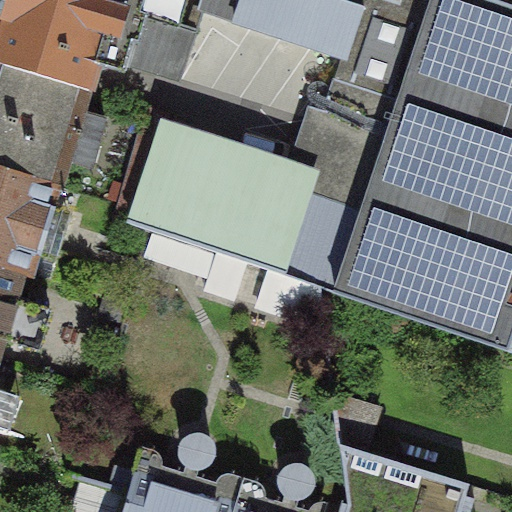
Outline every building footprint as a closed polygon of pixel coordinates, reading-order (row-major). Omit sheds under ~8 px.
[(5,0),(0,17),(0,66),(93,94),(98,74),(102,60),(183,80),(196,36),(176,29),(185,0),(5,0)] [(242,0),(205,0),(202,12),(205,12),(235,22),(242,0)] [(242,0),(235,22),(251,27),(349,58),(342,78),(408,100),(442,0),(242,0)] [(511,8),(487,0),(442,0),(408,100),(356,248),(340,295),(511,353),(511,351),(511,308),(505,306),(511,285),(511,8)] [(511,0),(487,0),(511,8),(511,0)] [(235,22),(205,12),(196,36),(183,80),(230,92),(251,27),(235,22)] [(0,66),(0,167),(65,187),(93,94),(0,66)] [(309,196),(163,146),(136,226),(340,295),(356,248),(298,228),(309,196)] [(0,269),(26,278),(36,281),(52,231),(65,187),(0,167),(0,269)] [(0,269),(0,363),(0,364),(26,278),(0,269)] [(343,444),(349,510),(357,511),(460,511),(470,482),(343,444)] [(123,511),(242,511),(245,506),(193,490),(135,472),(123,511)]
